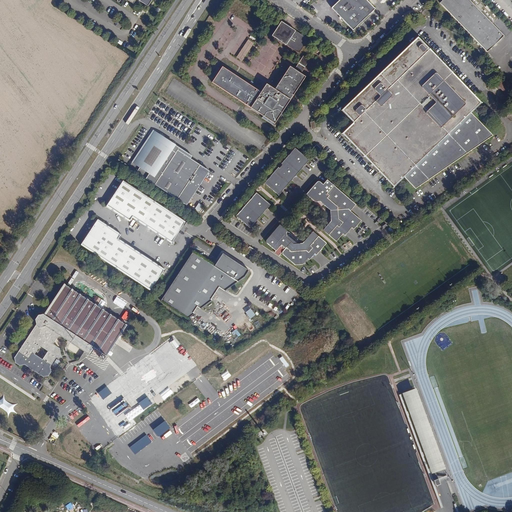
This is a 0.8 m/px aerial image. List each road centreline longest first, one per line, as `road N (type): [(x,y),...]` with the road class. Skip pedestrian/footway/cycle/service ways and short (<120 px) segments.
road 1 (secondary): [(186,0),(0,286)]
road 2 (secondary): [(0,310),(185,29)]
road 3 (residential): [(204,227),(357,54)]
road 4 (tertiary): [(166,511),(20,448)]
road 5 (unknown): [(242,184),(150,124),(128,158)]
road 6 (unknown): [(204,227),(256,272),(231,327)]
